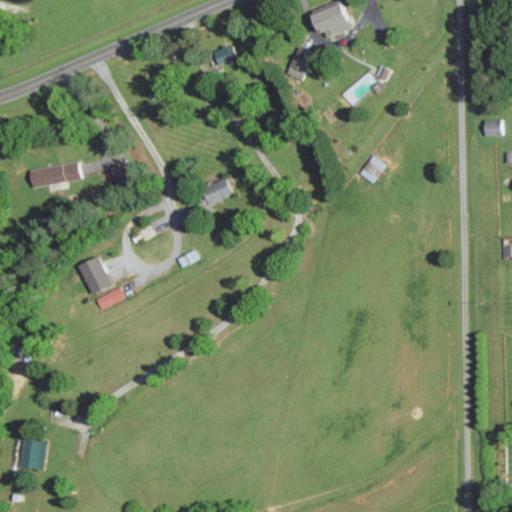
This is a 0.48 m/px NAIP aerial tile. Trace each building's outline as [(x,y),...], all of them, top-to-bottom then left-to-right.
[(339,0),(335,0),(307,13),(314,30),(321,27),(325,37),(350,26),(339,0)] [(216,62),(236,57),(232,42),(212,47),(216,62)] [(300,79),(313,53),(297,45),(284,71),(300,79)] [(482,134),(503,134),(502,117),(482,117),(482,134)] [(358,172),(372,182),(385,163),(371,153),(358,172)] [(30,185),(57,182),(58,186),(67,185),(67,180),(80,179),(78,161),(28,166),(30,185)] [(207,204),(231,192),(222,174),(198,186),(207,204)] [(108,285),(99,254),(78,261),(87,292),(108,285)] [(94,296),(99,307),(124,297),(120,286),(94,296)] [(11,357),(23,359),(25,346),(13,344),(11,357)] [(18,465),(42,468),(46,440),(23,437),(18,465)]
